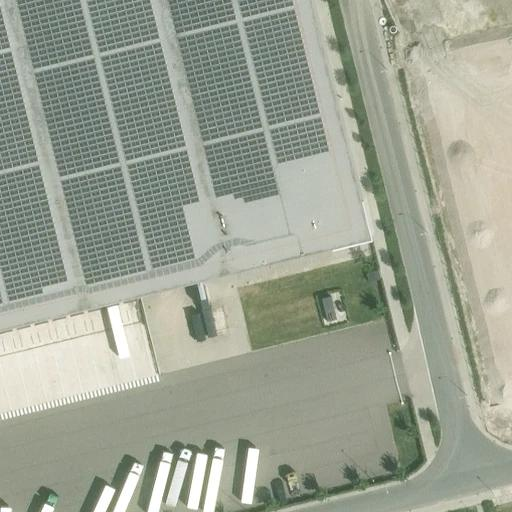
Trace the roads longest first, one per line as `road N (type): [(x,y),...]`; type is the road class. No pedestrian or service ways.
road 1 (unclassified): [(354,0),(473,478)]
road 2 (unclassified): [(340,511),(473,478)]
